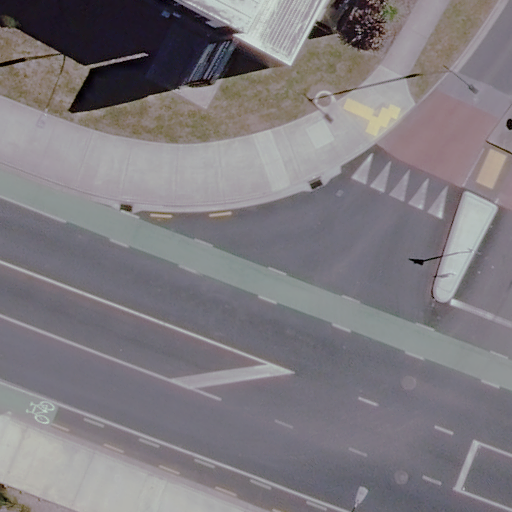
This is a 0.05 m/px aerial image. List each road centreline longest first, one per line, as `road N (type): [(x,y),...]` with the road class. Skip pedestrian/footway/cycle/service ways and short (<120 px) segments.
road 1 (secondary): [(385,439),(0,291)]
road 2 (residential): [(385,439),(511,167)]
road 3 (secondary): [(511,484),(385,439)]
